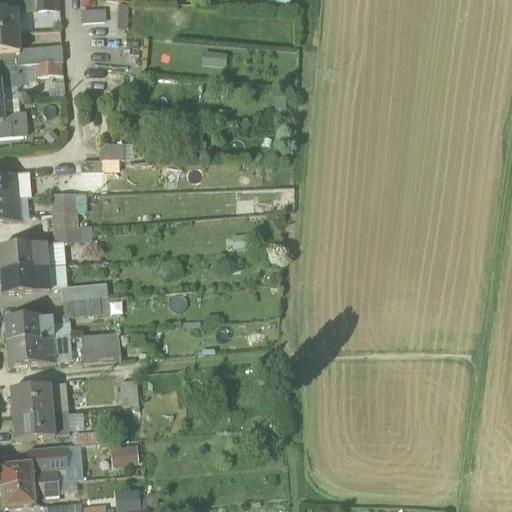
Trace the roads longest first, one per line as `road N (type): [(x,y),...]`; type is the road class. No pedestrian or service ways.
road 1 (track): [(0,382),(283,357),(478,366)]
road 2 (track): [(511,115),(458,511)]
road 3 (track): [(283,357),(288,218)]
